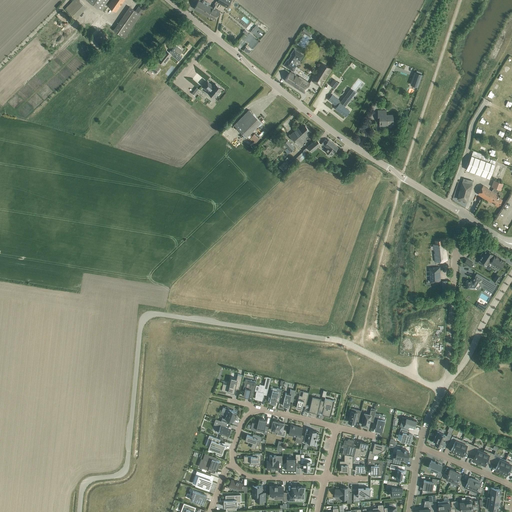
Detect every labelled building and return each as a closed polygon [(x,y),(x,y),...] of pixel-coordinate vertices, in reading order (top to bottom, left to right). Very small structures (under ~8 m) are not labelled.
[(86,6),(79,0),(72,0),(65,8),(75,17),(86,6)] [(87,0),(102,10),(108,0),(87,0)] [(124,0),(111,0),(108,6),(116,12),(124,0)] [(207,16),(212,7),(208,5),(208,6),(198,0),(194,8),(207,16)] [(215,20),(220,12),(215,8),(217,4),(215,3),(212,7),(207,16),(215,20)] [(124,38),(141,13),(144,9),(139,6),(135,11),(130,7),(127,11),(114,30),(124,38)] [(101,31),(93,39),(101,48),(109,40),(101,31)] [(178,55),(182,50),(176,44),(172,50),(170,52),(166,49),(158,60),(163,65),(172,54),(172,55),(174,52),(178,55)] [(284,64),(293,70),(296,65),(292,63),(296,57),(300,60),(303,55),(294,49),(291,54),(292,55),(288,60),(287,59),(284,64)] [(148,60),(144,64),(146,66),(150,69),(155,72),(158,68),(154,64),(150,61),(148,60)] [(321,86),(332,69),(322,62),(312,77),(315,79),(314,81),(321,86)] [(299,77),(290,71),(285,80),(304,92),(310,83),(299,76),(299,77)] [(415,72),(411,83),(414,84),(414,85),(417,86),(422,75),(415,72)] [(334,79),(329,85),(334,89),(338,83),(334,79)] [(214,97),(221,88),(215,84),(213,86),(208,81),(203,87),(209,92),(208,92),(214,97)] [(332,95),(328,99),(335,105),(336,104),(337,105),(335,108),(345,116),(350,110),(344,106),(351,98),(346,94),(340,102),(338,101),(339,100),(332,95)] [(249,110),(245,113),(234,125),(247,137),(258,125),(260,126),(263,123),(249,110)] [(378,119),(379,119),(380,126),(385,125),(385,124),(391,124),(391,120),(393,120),(393,114),(386,115),(386,111),(378,112),(378,119)] [(298,128),(289,135),(298,144),(311,132),(305,126),(300,130),(298,128)] [(260,138),(254,133),(251,137),(256,142),(260,138)] [(307,147),(312,152),(321,144),(316,139),(307,147)] [(323,141),(322,143),(325,145),(324,146),(327,148),(325,150),(331,155),(334,151),(338,147),(329,140),(328,141),(325,139),(323,141)] [(291,151),(295,148),(288,140),(284,144),(291,151)] [(296,158),(300,162),(307,155),(303,151),(296,158)] [(495,164),(471,155),(466,170),(489,178),(495,164)] [(494,187),(499,189),(501,190),(503,183),(494,180),(492,186),(494,187)] [(472,185),(462,182),(458,198),(467,201),(472,185)] [(496,194),(499,189),(494,187),(492,191),(483,185),(477,194),(490,202),(491,201),(498,206),(502,199),(496,195),(496,194)] [(443,238),(434,240),(435,243),(433,243),(435,262),(447,260),(445,248),(444,248),(443,238)] [(488,264),(490,260),(489,260),(493,254),(486,250),(479,260),(484,262),(482,265),(486,267),(488,264)] [(494,255),(491,261),(490,260),(488,264),(491,267),(493,264),(500,269),(505,262),(494,255)] [(440,282),(439,267),(432,267),(432,268),(429,268),(430,282),(433,282),(440,282)] [(466,286),(466,287),(471,288),(478,289),(482,283),(485,284),(488,286),(492,289),(492,288),(493,289),(494,290),(497,285),(477,273),(472,281),(470,281),(470,280),(468,280),(467,280),(467,281),(466,281),(465,286),(466,286)] [(271,377),(266,376),(267,377),(265,385),(260,384),(258,391),(256,390),(255,394),(256,395),(255,398),(262,400),(263,396),(264,394),(266,394),(266,395),(267,395),(271,377)] [(241,380),(231,378),(230,385),(223,384),(222,390),(221,390),(225,391),(226,390),(234,392),(235,387),(239,388),(238,389),(239,389),(241,380)] [(253,392),(256,381),(251,380),(250,382),(245,381),(243,388),(245,389),(244,391),(243,391),(242,394),(243,395),(243,396),(249,397),(250,391),(253,392)] [(277,396),(280,396),(282,389),(277,388),(276,391),(271,389),(270,394),(271,394),(270,399),(270,400),(269,402),(271,402),(271,404),(275,405),(277,396)] [(292,401),(293,401),(296,390),(295,390),(295,391),(291,390),(291,389),(289,395),(286,394),(286,393),(286,392),(283,405),(288,407),(290,400),(292,401)] [(305,406),(309,392),(303,391),(302,395),(299,395),(296,407),(302,409),(303,405),(305,406)] [(312,396),(309,411),(315,413),(316,407),(319,408),(321,400),(321,398),(312,396)] [(330,416),(334,400),(325,398),(324,401),(321,400),(319,408),(318,410),(319,410),(320,408),(325,409),(324,411),(323,410),(322,414),(330,416)] [(227,422),(228,419),(233,421),(235,417),(236,414),(237,411),(229,408),(225,406),(225,408),(223,407),(222,411),(227,413),(225,418),(222,417),(221,420),(227,422)] [(362,420),(361,424),(366,425),(366,424),(369,425),(370,419),(373,419),(375,412),(376,409),(371,407),(370,414),(364,412),(363,416),(362,420)] [(360,418),(362,410),(351,408),(348,421),(355,423),(356,417),(360,418)] [(375,426),(375,429),(382,431),(385,419),(378,418),(379,413),(375,412),(373,419),(373,421),(376,421),(375,426)] [(409,426),(415,427),(417,420),(406,417),(403,427),(408,428),(409,426)] [(267,434),(269,426),(265,425),(266,421),(264,420),(264,419),(259,418),(258,423),(252,422),(250,429),(256,430),(257,428),(264,430),(263,433),(267,434)] [(227,423),(219,420),(218,424),(221,425),(218,432),(228,436),(231,430),(231,428),(228,427),(226,426),(227,423),(228,423),(227,423)] [(277,434),(285,436),(286,430),(282,429),(284,423),(273,420),(273,421),(272,421),(271,425),(272,425),(271,429),(278,431),(277,434)] [(300,437),(299,441),(302,442),(301,443),(302,443),(304,435),(301,434),(302,427),(291,425),(288,434),(300,437)] [(408,429),(401,427),(399,433),(402,434),(400,440),(410,443),(413,434),(407,433),(408,429)] [(317,431),(310,429),(308,435),(305,434),(306,433),(305,433),(303,442),(308,443),(307,443),(308,441),(314,443),(315,438),(317,439),(316,440),(317,440),(318,434),(318,433),(318,434),(316,433),(317,431)] [(446,439),(449,440),(451,435),(448,433),(447,435),(437,431),(433,441),(435,442),(435,443),(439,445),(439,446),(442,447),(446,439)] [(247,434),(245,440),(253,442),(251,446),(255,448),(256,444),(259,445),(261,439),(262,436),(255,434),(254,437),(247,434)] [(220,439),(209,435),(206,445),(209,446),(208,448),(217,451),(216,454),(221,456),(225,445),(225,444),(219,442),(220,439)] [(457,452),(462,440),(452,435),(449,444),(453,446),(451,450),(452,450),(451,451),(455,453),(455,452),(457,452)] [(354,455),(356,447),(356,446),(353,446),(355,440),(348,438),(347,440),(344,439),(343,444),(348,445),(347,450),(343,449),(342,453),(344,454),(353,455),(354,455)] [(470,453),(473,444),(462,440),(457,452),(458,453),(457,454),(461,456),(461,454),(462,455),(464,451),(470,453)] [(361,453),(366,454),(368,443),(360,441),(359,448),(356,447),(354,455),(356,456),(360,456),(361,453)] [(368,458),(373,459),(374,453),(378,454),(379,453),(384,450),(385,450),(386,445),(381,444),(374,443),(373,450),(370,450),(368,458)] [(479,462),(484,449),(484,450),(478,448),(479,447),(473,444),(470,453),(475,455),(473,459),(479,462)] [(401,450),(397,449),(396,455),(393,454),(392,462),(400,463),(401,458),(407,459),(409,451),(406,451),(406,450),(405,450),(405,448),(401,448),(401,450)] [(492,462),(495,454),(494,453),(484,449),(479,462),(480,462),(479,464),(483,465),(484,464),(485,464),(486,460),(492,462)] [(216,470),(217,468),(218,468),(220,463),(219,463),(219,461),(216,460),(217,457),(205,453),(203,459),(204,459),(202,466),(208,468),(208,470),(214,472),(215,469),(216,470)] [(260,466),(260,453),(255,453),(255,456),(244,456),(244,462),(260,462),(260,466)] [(300,454),(296,454),(296,458),(292,458),(287,458),(287,463),(286,463),(286,469),(291,469),(295,469),(295,465),(296,465),(296,462),(300,462),(300,454)] [(303,463),(303,470),(310,470),(310,462),(311,462),(311,458),(310,458),(310,457),(304,457),(304,454),(301,454),(301,463),(303,463)] [(353,455),(344,454),(344,460),(340,460),(339,472),(345,472),(345,470),(348,470),(349,464),(353,464),(353,455)] [(501,471),(506,459),(506,460),(500,457),(499,458),(494,456),(495,454),(492,462),(497,464),(495,469),(501,471)] [(279,463),(282,463),(282,464),(282,455),(270,455),(269,461),(267,461),(267,469),(279,469),(279,463)] [(356,460),(356,456),(354,455),(353,455),(353,464),(356,465),(355,471),(364,471),(364,465),(359,465),(359,460),(356,460)] [(368,458),(368,465),(371,465),(371,473),(374,473),(374,474),(380,474),(384,461),(373,459),(368,458)] [(511,461),(506,459),(501,471),(502,472),(501,473),(505,475),(506,473),(507,474),(508,469),(511,470),(511,461)] [(442,465),(431,460),(428,467),(438,472),(436,476),(437,476),(440,477),(443,471),(439,470),(442,465)] [(396,478),(404,480),(405,469),(400,468),(400,465),(391,463),(390,467),(397,469),(396,478)] [(450,482),(455,471),(450,468),(448,474),(443,472),(441,478),(450,482)] [(456,471),(455,471),(450,482),(460,486),(463,480),(459,478),(461,473),(460,473),(460,472),(456,470),(456,471)] [(206,474),(200,472),(196,484),(209,488),(211,483),(209,482),(210,480),(207,479),(208,475),(206,474)] [(475,479),(469,477),(464,488),(470,490),(475,479)] [(424,480),(423,489),(427,489),(427,492),(432,491),(434,482),(439,483),(440,479),(432,478),(432,481),(424,480)] [(228,487),(238,491),(239,489),(241,490),(243,483),(231,479),(228,487)] [(480,481),(475,479),(470,490),(470,491),(470,489),(476,492),(480,481)] [(397,482),(388,480),(386,486),(392,487),(392,490),(390,490),(391,495),(392,495),(401,495),(402,489),(402,487),(403,487),(398,486),(397,486),(397,482)] [(283,492),(283,486),(278,486),(278,485),(275,485),(275,486),(270,486),(270,493),(270,496),(283,496),(282,501),(286,501),(286,499),(287,492),(283,492)] [(262,492),(262,486),(253,486),(252,494),(255,494),(255,501),(265,501),(265,502),(265,492),(262,492)] [(288,492),(288,500),(295,500),(295,496),(304,497),(304,491),(305,491),(305,488),(304,488),(304,486),(300,486),(296,486),(292,486),(292,492),(288,492)] [(341,487),(341,489),(335,489),(335,496),(340,496),(340,498),(347,498),(347,503),(351,502),(352,494),(348,494),(348,487),(341,487)] [(353,501),(360,501),(360,497),(370,497),(370,488),(358,488),(358,494),(354,494),(353,501)] [(191,499),(203,504),(205,500),(207,495),(193,490),(191,495),(192,495),(191,499)] [(241,502),(240,494),(225,495),(226,500),(224,500),(224,507),(226,507),(226,510),(236,510),(236,506),(237,506),(237,502),(241,502)] [(419,508),(419,511),(430,511),(430,509),(433,508),(433,502),(432,499),(429,500),(429,503),(424,504),(424,508),(419,508)] [(495,509),(497,510),(498,504),(487,502),(486,508),(491,509),(490,510),(495,511),(495,509)] [(196,507),(184,503),(182,507),(184,508),(182,511),(197,511),(194,511),(196,507)]
